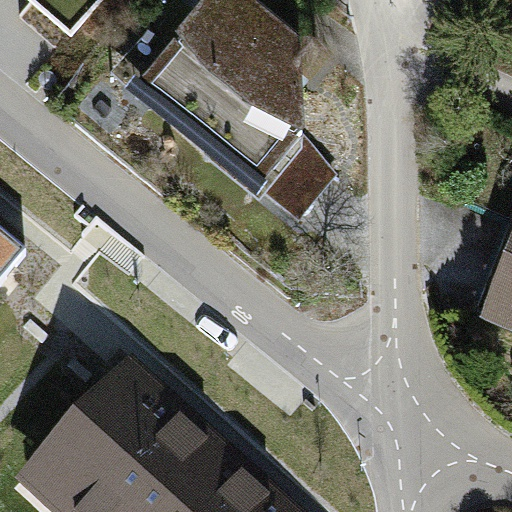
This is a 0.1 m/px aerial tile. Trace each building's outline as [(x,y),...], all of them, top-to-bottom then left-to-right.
[(55,0),(82,22),(101,0),(55,0)] [(142,89),(262,187),(265,184),(257,177),(265,167),(273,174),(302,139),(303,138),(297,50),(235,0),(214,0),(174,49),(142,89)] [(142,89),(174,49),(152,30),(112,78),(248,188),(244,191),(259,204),(268,194),(261,189),(262,187),(142,89)] [(333,177),(302,139),(273,174),(265,184),(262,187),(261,189),(268,194),(299,220),(333,177)] [(0,285),(27,252),(0,230),(0,285)] [(511,257),(489,317),(511,325),(511,257)] [(282,511),(130,374),(50,462),(78,487),(61,506),(67,511),(282,511)]
